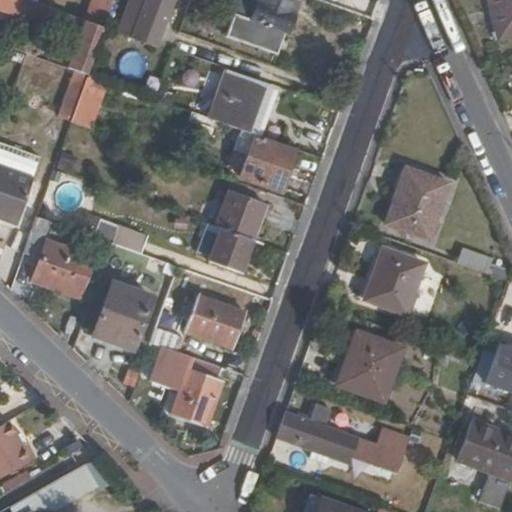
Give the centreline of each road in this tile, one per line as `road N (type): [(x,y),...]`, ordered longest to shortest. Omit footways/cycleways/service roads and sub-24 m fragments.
road 1 (residential): [(406,0),(221,511)]
road 2 (residential): [(0,309),(204,511)]
road 3 (tertiary): [(424,0),(511,192)]
